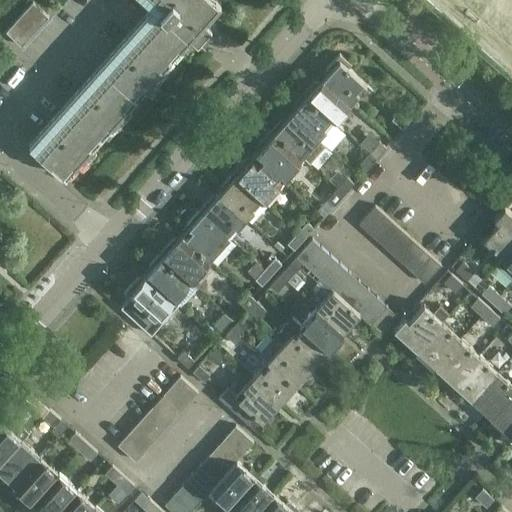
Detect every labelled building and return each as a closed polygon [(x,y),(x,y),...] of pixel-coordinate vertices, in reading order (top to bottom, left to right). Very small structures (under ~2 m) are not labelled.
[(33,146),(66,176),(84,156),(89,160),(89,159),(85,155),(117,120),(121,124),(124,120),(120,116),(155,78),(159,82),(160,81),(155,77),(190,38),(206,53),(207,52),(191,37),(221,4),(216,0),(156,0),(161,4),(33,146)] [(33,2),(6,31),(22,46),(49,16),(33,2)] [(329,71),(322,78),(350,103),(367,84),(348,67),(351,63),(340,53),(326,68),(329,71)] [(350,103),(322,78),(317,83),(315,81),(303,94),(333,121),(350,103)] [(333,121),(303,94),(294,104),(296,106),(290,114),(325,145),(326,144),(318,137),(333,121)] [(402,128),(409,121),(398,111),(391,118),(402,128)] [(325,145),(290,114),(285,119),(282,117),(271,129),(301,156),(302,155),(309,162),(325,145)] [(137,129),(111,153),(130,173),(156,149),(137,129)] [(301,156),(271,129),(259,143),(261,146),(254,154),(281,178),(301,156)] [(375,158),(386,146),(379,140),(368,152),(375,158)] [(375,158),(368,152),(359,162),(366,168),(375,158)] [(281,178),(254,154),(248,160),(245,158),(231,174),(261,201),(281,178)] [(261,201),(231,174),(221,185),(224,187),(218,194),(245,218),(261,201)] [(343,194),(354,182),(347,176),(337,188),(330,181),(330,182),(343,194)] [(343,194),(330,182),(320,191),(334,204),(343,194)] [(245,218),(218,194),(212,200),(210,197),(199,209),(229,236),(245,218)] [(359,223),(369,232),(385,214),(375,205),(359,223)] [(511,243),(511,213),(504,207),(494,218),(497,221),(482,238),(501,255),(511,243)] [(229,236),(199,209),(186,224),(189,226),(182,234),(209,259),(229,236)] [(369,232),(378,240),(395,222),(385,214),(369,232)] [(303,238),(314,227),(307,220),(296,232),(303,238)] [(378,240),(388,248),(404,230),(395,222),(378,240)] [(388,248),(397,257),(413,239),(404,230),(388,248)] [(303,238),(296,232),(287,242),(294,249),(303,238)] [(209,259),(182,234),(175,241),(173,238),(159,254),(198,289),(201,285),(192,277),(209,259)] [(312,239),(296,256),(306,266),(322,248),(312,239)] [(397,257),(407,265),(422,247),(413,239),(397,257)] [(511,243),(501,255),(511,265),(511,243)] [(407,265),(416,273),(432,256),(422,247),(407,265)] [(322,248),(306,266),(315,274),(331,256),(322,248)] [(198,289),(159,254),(149,265),(152,267),(145,274),(173,299),(175,296),(184,304),(198,289)] [(271,274),(281,262),(274,256),(264,268),(271,274)] [(331,256),(315,274),(324,282),(340,264),(331,256)] [(416,273),(426,282),(442,265),(432,256),(416,273)] [(463,260),(455,268),(467,279),(474,271),(463,260)] [(296,268),(290,262),(279,274),(286,280),(296,268)] [(340,264),(324,282),(331,289),(333,291),(349,273),(340,264)] [(271,274),(264,268),(255,277),(262,283),(271,274)] [(455,292),(463,283),(451,272),(444,281),(455,292)] [(349,273),(333,291),(343,299),(359,281),(349,273)] [(173,299),(145,274),(140,280),(138,278),(124,293),(128,296),(121,306),(146,329),(173,299)] [(286,280),(279,274),(270,284),(277,290),(286,280)] [(359,281),(343,299),(352,307),(368,290),(359,281)] [(488,284),(481,292),(493,302),(500,294),(488,284)] [(331,289),(315,307),(343,331),(349,324),(351,327),(361,316),(352,307),(343,299),(333,291),(331,289)] [(267,310),(251,295),(245,290),(237,299),(247,309),(225,333),(236,343),(243,337),(239,333),(255,315),(259,319),(267,310)] [(368,290),(352,307),(361,316),(377,298),(368,290)] [(511,305),(500,294),(493,302),(510,318),(511,316),(511,305)] [(481,315),(489,307),(477,297),(470,305),(481,315)] [(377,298),(361,316),(371,324),(387,306),(377,298)] [(408,322),(403,318),(393,329),(416,351),(442,322),(448,315),(439,306),(433,314),(423,305),(408,322)] [(387,306),(371,324),(380,333),(396,315),(387,306)] [(343,331),(315,307),(299,324),(329,351),(340,339),(338,337),(343,331)] [(492,325),(500,317),(489,307),(481,315),(492,325)] [(221,329),(231,319),(224,312),(214,323),(221,329)] [(442,322),(416,351),(427,360),(424,362),(432,370),(460,338),(442,322)] [(329,351),(299,324),(284,342),(283,342),(311,367),(316,360),(319,363),(329,351)] [(125,364),(146,342),(131,328),(110,350),(125,364)] [(283,342),(284,342),(274,333),(258,351),(267,360),(297,387),(308,375),(306,372),(311,367),(283,342)] [(460,338),(432,370),(438,375),(441,372),(453,383),(479,355),(460,338)] [(177,356),(188,366),(194,359),(183,349),(177,356)] [(479,355),(453,383),(464,393),(462,395),(470,402),(497,371),(479,355)] [(267,360),(251,378),(279,402),(285,396),(287,398),(297,387),(267,360)] [(209,373),(198,363),(192,370),(203,380),(209,373)] [(511,384),(497,371),(470,402),(476,408),(478,406),(490,416),(511,391),(511,384)] [(180,376),(171,386),(189,402),(198,392),(180,376)] [(251,378),(236,394),(227,386),(218,395),(257,431),(276,410),(273,408),(279,402),(251,378)] [(171,386),(162,395),(180,412),(189,402),(171,386)] [(34,409),(42,401),(30,390),(23,399),(34,409)] [(511,391),(490,416),(501,426),(499,428),(507,434),(511,428),(511,391)] [(162,395),(153,405),(171,422),(180,412),(162,395)] [(153,405),(144,415),(163,431),(171,422),(153,405)] [(53,426),(61,418),(49,408),(42,416),(53,426)] [(144,415),(136,425),(154,441),(163,431),(144,415)] [(0,424),(0,463),(21,440),(2,423),(0,424)] [(136,425),(127,435),(145,451),(154,441),(136,425)] [(253,442),(235,426),(226,436),(244,452),(253,442)] [(79,449),(86,441),(75,431),(67,439),(79,449)] [(135,462),(145,451),(127,435),(117,445),(135,462)] [(244,452),(226,436),(217,445),(235,462),(236,461),(244,452)] [(21,440),(0,463),(0,477),(2,475),(14,485),(39,457),(21,440)] [(90,459),(97,451),(86,441),(79,449),(90,459)] [(235,462),(217,445),(208,455),(227,471),(235,462)] [(227,471),(208,455),(200,465),(218,481),(227,471)] [(39,457),(14,485),(24,495),(22,498),(30,504),(58,473),(39,457)] [(235,462),(227,471),(218,481),(211,489),(230,506),(259,474),(250,466),(247,470),(236,461),(235,462)] [(116,482),(123,474),(112,464),(104,472),(116,482)] [(218,481),(200,465),(191,475),(209,491),(211,489),(218,481)] [(58,473),(30,504),(36,510),(39,508),(43,511),(56,511),(76,490),(58,473)] [(127,492),(134,484),(123,474),(116,482),(127,492)] [(259,474),(230,506),(237,511),(257,511),(274,494),(262,483),(265,479),(259,474)] [(209,491),(191,475),(182,485),(200,501),(209,491)] [(200,501),(182,485),(173,495),(192,511),(200,501)] [(482,488),(475,496),(486,506),(493,498),(482,488)] [(76,490),(56,511),(89,511),(95,506),(76,490)] [(274,494),(257,511),(290,511),(295,507),(288,500),(285,504),(274,494)] [(190,511),(192,511),(173,495),(164,505),(172,511),(190,511)] [(148,511),(155,511),(160,507),(149,497),(141,505),(148,511)]
